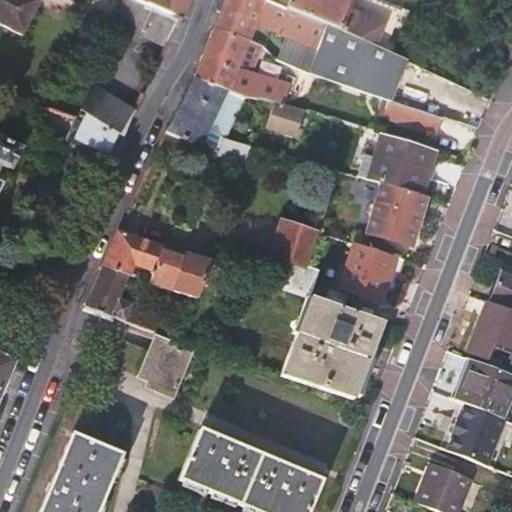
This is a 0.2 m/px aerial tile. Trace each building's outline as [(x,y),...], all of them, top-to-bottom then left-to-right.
[(39,2),(35,0),(0,0),(0,26),(21,37),(39,2)] [(179,21),(131,0),(126,0),(114,25),(166,47),(179,21)] [(131,0),(179,21),(188,0),(131,0)] [(317,52),(327,30),(284,13),(254,0),(225,0),(221,9),(213,30),(246,43),(253,26),(317,52)] [(254,0),(284,13),(289,0),(254,0)] [(289,0),(284,13),(327,30),(383,54),(399,14),(365,0),(289,0)] [(259,49),(213,30),(203,54),(193,77),(226,90),(227,91),(236,94),(245,96),(273,104),(284,107),(290,85),(267,79),(248,76),(259,49)] [(383,100),(388,101),(430,115),(432,116),(439,118),(458,124),(462,113),(395,92),(404,63),(383,54),(327,30),(317,52),(311,76),(383,100)] [(226,90),(193,77),(179,105),(164,133),(201,147),(226,90)] [(81,111),(82,112),(122,136),(133,113),(95,88),(81,111)] [(226,90),(201,147),(204,149),(217,153),(219,147),(221,142),(221,141),(222,139),(225,140),(245,96),(236,94),(227,91),(226,90)] [(388,101),(383,100),(378,116),(383,117),(388,101)] [(388,101),(383,117),(427,132),(434,134),(439,118),(432,116),(430,115),(388,101)] [(284,107),(273,104),(264,130),(294,140),(303,112),(300,111),(284,107)] [(76,118),(47,110),(37,128),(64,143),(76,118)] [(78,118),(76,118),(64,143),(107,166),(122,136),(82,112),(78,118)] [(389,138),(376,183),(381,185),(420,196),(432,151),(389,138)] [(221,142),(217,153),(216,154),(224,156),(229,141),(225,140),(222,139),(221,141),(221,142)] [(0,164),(7,168),(9,168),(10,167),(17,151),(18,150),(17,149),(0,140),(0,164)] [(250,147),(229,141),(224,156),(245,163),(250,147)] [(420,196),(381,185),(367,233),(410,245),(425,197),(420,196)] [(279,259),(305,267),(317,233),(282,221),(269,257),(279,259)] [(102,267),(127,276),(131,278),(136,267),(153,273),(149,284),(195,297),(200,283),(207,263),(175,254),(117,233),(102,267)] [(403,260),(352,244),(338,290),(380,303),(386,285),(394,287),(403,260)] [(317,271),(305,267),(279,259),(270,285),(308,299),(317,271)] [(218,268),(207,265),(200,283),(212,287),(218,268)] [(127,276),(102,267),(93,288),(85,308),(112,318),(113,315),(171,340),(180,343),(183,328),(151,314),(146,312),(137,308),(119,301),(127,276)] [(511,272),(500,268),(487,302),(511,311),(511,272)] [(381,325),(251,279),(222,357),(352,400),(381,325)] [(1,292),(0,293),(0,306),(15,313),(21,301),(1,292)] [(140,299),(137,308),(146,312),(151,314),(154,306),(140,299)] [(511,311),(487,302),(481,316),(511,327),(511,311)] [(36,322),(42,309),(26,303),(20,315),(36,322)] [(511,327),(481,316),(461,308),(453,330),(471,337),(465,352),(484,360),(489,347),(501,352),(502,349),(511,352),(511,355),(509,364),(511,365),(511,327)] [(13,363),(18,365),(25,347),(0,335),(0,355),(14,362),(13,363)] [(172,397),(191,350),(153,336),(137,377),(147,381),(156,385),(154,391),(172,397)] [(0,397),(4,388),(13,363),(14,362),(0,355),(0,397)] [(511,377),(488,368),(473,409),(511,424),(511,377)] [(154,391),(156,385),(147,381),(145,387),(154,391)] [(199,432),(178,481),(251,511),(308,511),(321,482),(199,432)] [(71,435),(38,511),(97,511),(121,456),(71,435)] [(472,461),(437,448),(430,463),(427,462),(411,503),(435,511),(455,511),(469,479),(466,478),(472,461)]
